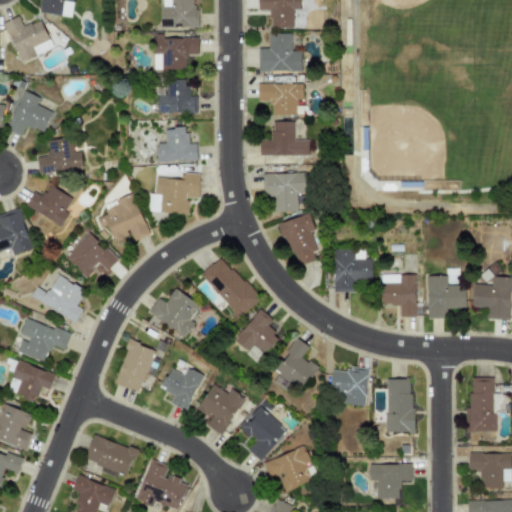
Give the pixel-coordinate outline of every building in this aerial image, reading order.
[(36,0),(35,12),(70,17),(72,0),(36,0)] [(191,0),(160,0),(161,28),(197,27),(197,6),(192,6),(191,0)] [(256,0),(256,10),(269,10),(269,28),(291,28),(291,10),(298,10),(298,0),(256,0)] [(20,61),(51,47),(39,19),(22,27),(17,16),(2,22),(20,61)] [(257,48),(256,71),(299,72),(299,51),(289,51),(290,33),(267,33),(266,48),(257,48)] [(196,36),(152,37),(153,69),(185,69),(185,54),(197,54),(196,36)] [(156,114),(196,113),(195,96),(187,97),(187,79),(165,79),(165,95),(156,95),(156,114)] [(301,83),(256,83),(256,101),(269,101),(269,115),(294,115),(294,98),(301,98),(301,83)] [(41,133),(51,112),(36,105),(39,98),(23,90),(5,129),(19,136),(24,125),(41,133)] [(258,156),(307,155),(307,139),(293,140),(292,121),(270,121),(270,141),(258,141),(258,156)] [(196,160),(195,143),(186,144),(185,128),(163,128),(164,143),(155,143),(155,161),(196,160)] [(36,174),(83,172),(82,152),(71,152),(71,138),(46,139),(47,156),(36,157),(36,174)] [(199,174),(183,172),(182,179),(155,176),(153,194),(148,194),(146,211),(187,215),(188,199),(196,199),(199,174)] [(261,174),(261,196),(272,196),(272,212),(294,211),(293,194),(304,194),(304,173),(261,174)] [(33,191),(24,205),(59,227),(68,212),(64,210),(71,198),(49,184),(41,196),(33,191)] [(148,234),(131,193),(115,199),(117,205),(103,211),(104,214),(95,218),(99,227),(105,225),(112,240),(129,233),(132,241),(148,234)] [(0,214),(0,250),(9,248),(12,255),(31,249),(17,208),(0,214)] [(275,224),(289,270),(309,263),(307,256),(314,254),(303,216),(275,224)] [(84,276),(97,264),(104,272),(117,260),(89,230),(64,254),(84,276)] [(371,259),(362,259),(363,249),(333,249),(332,292),(351,292),(352,282),(370,282),(371,259)] [(240,318),(260,299),(220,256),(200,275),(240,318)] [(29,296),(72,323),(80,309),(73,305),(82,290),(56,274),(45,292),(34,286),(29,296)] [(379,305),(398,304),(398,317),(414,316),(414,274),(379,275),(379,305)] [(426,319),(444,318),(444,308),(464,308),(464,285),(445,285),(445,275),(425,276),(426,319)] [(470,307),(485,308),(485,319),(508,320),(510,277),(490,276),(490,284),(471,284),(470,307)] [(146,314),(184,336),(192,322),(189,320),(198,303),(172,289),(165,302),(156,297),(146,314)] [(266,352),(280,336),(275,332),(280,326),(260,308),(234,338),(247,350),(254,342),(266,352)] [(15,351),(43,362),(49,345),(63,350),(69,334),(24,317),(17,336),(20,337),(15,351)] [(300,390),(316,367),(301,357),(307,347),(294,338),(284,354),(272,372),(300,390)] [(138,392),(153,350),(127,341),(112,384),(138,392)] [(40,387),(47,390),(53,375),(17,360),(4,390),(33,402),(40,387)] [(369,368),(350,366),(350,370),(346,369),(345,372),(332,370),(329,393),(343,395),(342,404),(364,407),(369,368)] [(168,404),(184,411),(201,374),(185,367),(181,374),(168,368),(158,389),(172,395),(168,404)] [(494,432),(494,413),(491,413),(491,378),(469,377),(468,408),(464,408),(464,431),(494,432)] [(384,379),(385,432),(411,432),(410,379),(384,379)] [(220,435),(243,397),(229,389),(227,393),(211,383),(195,409),(208,417),(203,425),(220,435)] [(28,414),(1,403),(0,405),(0,440),(24,450),(30,434),(22,431),(28,414)] [(258,460),(285,431),(257,407),(238,428),(253,442),(246,450),(258,460)] [(125,476),(135,451),(92,434),(83,459),(125,476)] [(283,492),(313,479),(299,447),(262,463),(269,479),(276,476),(283,492)] [(0,480),(4,469),(16,473),(21,458),(4,452),(4,453),(0,451),(0,480)] [(479,487),(502,487),(502,482),(509,482),(509,453),(466,453),(467,470),(479,470),(479,487)] [(176,510),(186,482),(163,475),(167,465),(149,459),(135,501),(151,506),(152,502),(176,510)] [(375,498),(398,498),(398,481),(409,481),(409,464),(368,464),(367,481),(375,481),(375,498)] [(113,488),(75,475),(70,491),(78,493),(72,510),(78,511),(94,511),(98,502),(107,506),(113,488)] [(268,511),(287,511),(290,506),(274,499),(268,511)] [(510,511),(510,500),(466,501),(466,511),(510,511)]
